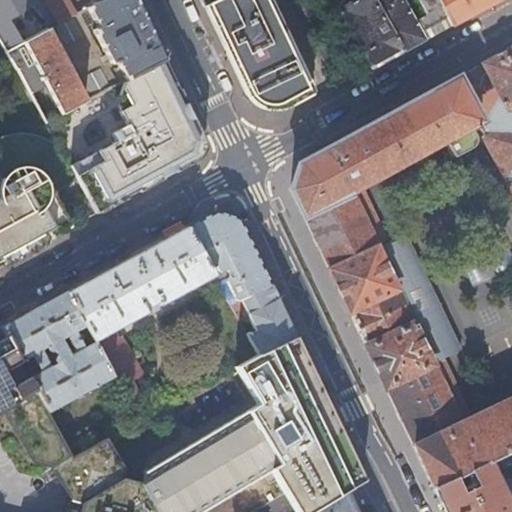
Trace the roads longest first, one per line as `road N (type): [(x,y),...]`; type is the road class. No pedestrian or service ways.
road 1 (tertiary): [(247,168),(407,511)]
road 2 (residential): [(511,25),(247,168)]
road 3 (residential): [(247,168),(0,301)]
road 4 (tertiary): [(165,0),(247,168)]
